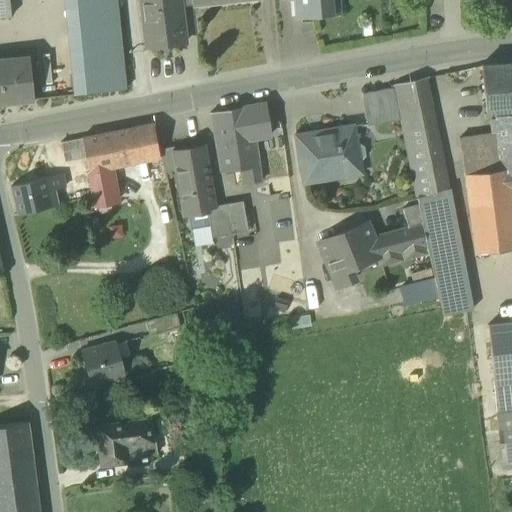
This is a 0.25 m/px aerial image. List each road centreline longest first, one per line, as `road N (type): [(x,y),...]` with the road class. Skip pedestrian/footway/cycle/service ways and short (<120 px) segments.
road 1 (secondary): [(0,132),(511,47)]
road 2 (unclassified): [(0,209),(26,313),(53,511)]
